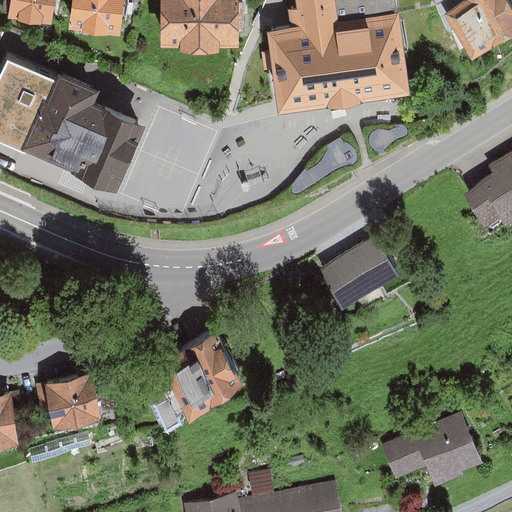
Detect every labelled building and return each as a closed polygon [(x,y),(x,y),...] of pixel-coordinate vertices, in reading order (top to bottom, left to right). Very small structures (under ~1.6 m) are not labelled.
[(58,0),(3,0),(2,8),(57,14),(58,0)] [(128,16),(129,0),(73,0),(71,20),(117,25),(118,15),(128,16)] [(243,25),(243,0),(165,0),(165,33),(183,33),(183,38),(214,39),(214,35),(235,36),(235,25),(243,25)] [(267,21),(278,100),(404,81),(392,0),(297,0),(300,17),(267,21)] [(511,0),(452,0),(445,4),(471,47),(511,22),(511,0)] [(7,51),(0,67),(0,135),(23,146),(27,139),(114,179),(139,124),(86,100),(92,86),(61,71),(59,75),(7,51)] [(492,169),(465,186),(484,217),(501,206),(505,214),(511,209),(511,147),(488,162),(492,169)] [(378,229),(321,263),(344,300),(400,265),(378,229)] [(162,357),(151,363),(162,381),(149,389),(165,416),(180,407),(177,402),(243,364),(216,318),(159,351),(162,357)] [(42,403),(51,401),(55,418),(98,408),(89,370),(46,380),(47,383),(38,385),(42,403)] [(12,384),(0,385),(0,430),(19,427),(12,384)] [(462,408),(382,441),(396,475),(427,462),(434,479),(483,458),(462,408)] [(270,466),(248,471),(252,489),(274,484),(270,466)] [(342,511),(335,478),(238,498),(240,511),(342,511)] [(236,489),(183,500),(186,511),(240,511),(238,498),(236,489)]
